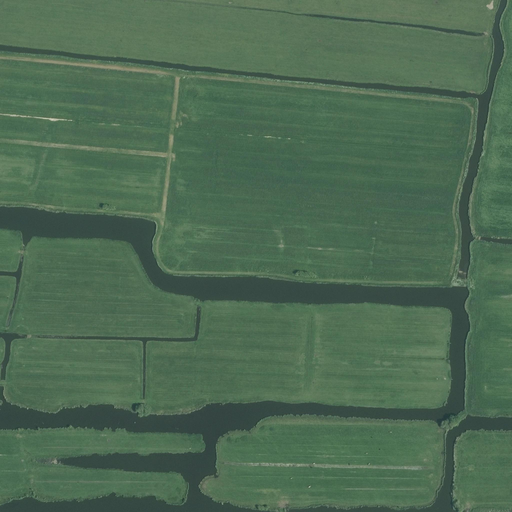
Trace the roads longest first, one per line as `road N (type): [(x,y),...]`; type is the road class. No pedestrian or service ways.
road 1 (track): [(177,74),(459,102),(472,117),(445,284),(165,269),(157,249),(171,157)]
road 2 (track): [(0,141),(171,157),(177,74),(0,57)]
road 3 (track): [(162,216),(0,202)]
